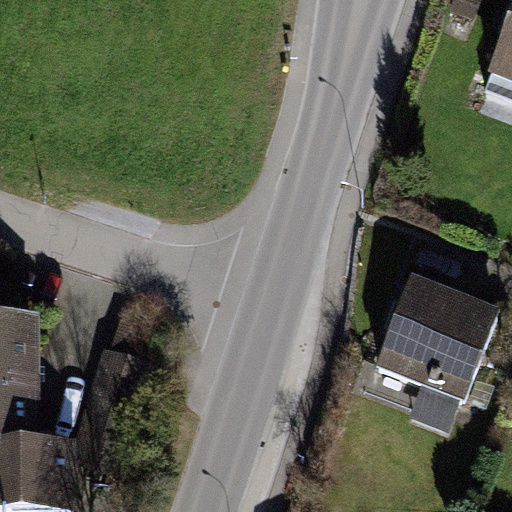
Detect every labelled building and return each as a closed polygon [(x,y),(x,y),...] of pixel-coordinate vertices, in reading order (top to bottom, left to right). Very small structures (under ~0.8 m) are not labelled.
[(511,0),(495,0),(466,80),(511,95),(511,0)] [(406,287),(371,380),(462,414),(497,322),(406,287)] [(26,317),(0,318),(0,385),(26,385),(26,317)] [(140,351),(106,341),(75,449),(110,459),(140,351)] [(0,456),(29,455),(26,385),(0,385),(0,456)] [(29,455),(0,456),(0,511),(67,511),(64,452),(29,455)]
